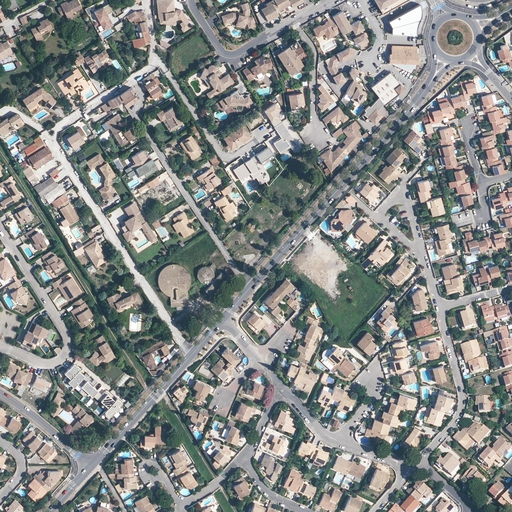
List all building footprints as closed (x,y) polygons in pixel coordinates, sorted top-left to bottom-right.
[(21,3),(18,0),(11,0),(12,0),(6,3),(9,9),(21,3)] [(71,11),(72,11),(81,6),(77,0),(70,0),(68,1),(69,2),(68,3),(67,4),(66,2),(66,0),(60,3),(61,5),(57,7),(60,14),(65,12),(66,16),(72,13),(71,11)] [(157,22),(162,21),(162,19),(172,18),(181,17),(183,20),(182,20),(185,24),(183,25),(182,26),(184,29),(191,24),(180,8),(175,9),(175,10),(174,10),(172,0),(153,0),(156,17),(157,22)] [(274,11),(276,9),(280,7),(287,3),(288,2),(290,5),(294,3),(295,2),(293,0),(268,0),(262,4),(263,6),(260,8),(260,9),(266,19),(266,20),(274,15),(276,14),(274,11)] [(406,0),(373,0),(381,14),(406,0)] [(237,13),(232,12),(225,14),(227,21),(233,19),(237,20),(239,22),(243,23),(245,22),(247,23),(249,27),(255,24),(252,17),(245,15),(247,9),(249,8),(247,1),(240,4),(242,10),(242,13),(241,14),(238,13),(237,13)] [(108,3),(93,11),(103,29),(113,24),(108,15),(107,16),(106,14),(107,13),(112,11),(108,3)] [(390,27),(389,34),(415,35),(415,33),(415,31),(415,29),(416,26),(417,24),(418,20),(419,17),(420,14),(420,11),(419,7),(418,4),(387,21),(390,27)] [(136,18),(144,13),(144,9),(137,10),(135,9),(131,14),(136,18)] [(255,12),(259,22),(266,19),(260,9),(255,12)] [(349,24),(340,10),(331,15),(339,29),(341,34),(351,28),(354,33),(355,33),(361,29),(363,28),(357,19),(349,24)] [(136,18),(134,19),(136,23),(139,22),(140,30),(138,31),(139,37),(132,40),(134,49),(143,42),(149,41),(149,39),(144,13),(136,18)] [(28,21),(25,14),(19,17),(23,23),(28,21)] [(227,21),(225,14),(222,16),(224,24),(233,21),(237,22),(236,25),(244,27),(245,22),(243,23),(239,22),(237,20),(233,19),(227,21)] [(274,15),(266,20),(268,23),(276,19),(274,15)] [(321,26),(321,25),(319,25),(312,28),(317,37),(324,32),(324,31),(324,30),(326,29),(327,32),(327,33),(329,37),(335,34),(334,32),(339,29),(331,15),(326,18),(327,20),(325,21),(324,23),(325,24),(321,26)] [(40,23),(37,25),(31,28),(35,36),(41,33),(52,27),(47,17),(39,21),(40,22),(40,23)] [(114,25),(116,29),(124,26),(121,21),(114,25)] [(365,37),(363,32),(361,29),(355,33),(356,36),(355,36),(352,38),(354,41),(361,44),(366,41),(367,39),(365,37)] [(12,50),(6,39),(1,42),(0,42),(0,54),(6,52),(6,53),(12,50)] [(289,43),(290,45),(277,54),(289,73),(302,65),(299,61),(300,60),(306,56),(299,44),(298,45),(295,40),(289,43)] [(335,53),(338,59),(352,52),(354,48),(348,46),(335,53)] [(411,49),(411,48),(391,47),(391,54),(389,54),(389,62),(411,73),(414,69),(416,69),(416,63),(418,63),(418,56),(417,55),(417,48),(414,48),(413,49),(411,49)] [(510,60),(508,52),(507,48),(497,51),(499,59),(501,59),(502,63),(508,61),(510,60)] [(81,54),(78,56),(76,57),(80,63),(84,60),(86,62),(91,58),(93,61),(88,65),(91,69),(93,68),(95,71),(99,68),(98,66),(102,64),(100,60),(108,55),(104,50),(96,55),(95,53),(91,56),(89,54),(83,58),(81,54)] [(338,73),(335,66),(336,62),(339,60),(338,59),(335,53),(329,57),(327,65),(326,67),(336,85),(345,80),(341,74),(340,74),(339,72),(338,73)] [(264,57),(262,54),(255,59),(255,63),(252,63),(252,66),(246,67),(245,67),(241,70),(247,78),(253,74),(254,75),(255,77),(259,78),(262,76),(262,72),(266,70),(265,68),(266,68),(268,67),(270,67),(272,73),(271,73),(270,74),(273,80),(278,79),(273,66),(271,67),(268,57),(264,58),(264,57)] [(232,81),(227,73),(218,79),(215,75),(217,74),(215,70),(215,69),(215,68),(215,67),(215,66),(215,65),(213,64),(211,64),(210,64),(209,64),(208,65),(208,66),(206,69),(203,68),(201,74),(207,76),(208,78),(207,79),(212,87),(205,92),(208,97),(232,81)] [(347,73),(354,76),(357,68),(350,65),(347,73)] [(81,83),(82,85),(87,82),(79,71),(75,74),(73,72),(57,83),(62,89),(67,86),(69,91),(72,94),(76,92),(73,88),(74,87),(77,85),(81,83)] [(389,71),(369,86),(378,96),(383,103),(384,104),(403,89),(389,71)] [(144,85),(150,95),(153,98),(162,92),(149,74),(143,79),(146,83),(144,85)] [(351,96),(350,97),(354,100),(355,98),(359,101),(361,102),(366,93),(360,89),(360,88),(354,84),(356,82),(352,80),(345,93),(351,96)] [(473,81),(461,85),(463,94),(465,100),(468,99),(468,96),(467,94),(472,92),(476,91),(473,81)] [(333,101),(320,84),(316,87),(320,93),(317,95),(319,98),(319,101),(317,103),(317,105),(321,110),(333,101)] [(35,101),(37,100),(41,97),(46,101),(44,104),(48,107),(55,100),(40,88),(22,100),(28,109),(37,103),(36,102),(35,101)] [(132,93),(132,92),(129,89),(129,88),(119,94),(123,100),(126,106),(136,99),(132,93)] [(223,98),(227,104),(235,104),(235,108),(235,109),(235,110),(235,111),(236,111),(237,111),(238,111),(239,111),(240,110),(240,109),(240,108),(241,104),(243,104),(246,109),(253,104),(246,93),(242,96),(237,88),(229,93),(230,95),(228,97),(227,95),(223,98)] [(289,100),(290,106),(300,104),(303,104),(301,92),(285,94),(286,100),(289,100)] [(123,100),(119,94),(107,102),(98,108),(101,113),(111,107),(115,105),(118,103),(123,100)] [(467,107),(465,101),(465,100),(463,94),(450,98),(451,99),(453,107),(457,106),(462,105),(462,107),(462,108),(467,107)] [(491,94),(481,97),(483,101),(485,110),(493,108),(492,104),(494,103),(491,94)] [(383,103),(378,96),(374,101),(380,106),(383,103)] [(227,104),(223,98),(218,101),(224,109),(226,107),(227,104)] [(453,107),(451,99),(439,103),(440,109),(441,113),(445,112),(450,111),(450,112),(451,114),(455,113),(453,107)] [(380,106),(374,101),(369,106),(368,105),(363,110),(365,111),(361,115),(366,121),(369,118),(371,116),(369,115),(373,110),(375,112),(377,109),(380,106)] [(269,119),(274,126),(282,121),(278,116),(280,115),(277,110),(279,109),(275,103),(264,110),(268,116),(270,119),(269,119)] [(347,118),(337,106),(322,118),(323,118),(325,121),(325,122),(329,119),(332,117),(334,120),(335,122),(339,119),(342,122),(347,118)] [(160,121),(161,120),(164,118),(170,127),(177,123),(179,125),(182,123),(171,107),(163,112),(161,110),(156,114),(160,121)] [(493,108),(485,110),(483,110),(483,111),(484,115),(486,114),(487,114),(489,118),(490,122),(491,122),(500,119),(499,117),(498,111),(496,107),(493,108)] [(382,114),(377,109),(375,112),(371,116),(369,118),(374,123),(382,114)] [(443,119),(441,113),(440,109),(431,111),(432,113),(428,114),(430,124),(439,122),(438,120),(443,119)] [(15,122),(17,125),(18,127),(23,123),(22,122),(17,113),(9,118),(11,119),(9,121),(8,119),(7,118),(1,122),(0,119),(0,133),(1,135),(13,127),(11,124),(15,122)] [(107,129),(114,124),(118,121),(121,119),(117,113),(114,115),(111,118),(103,123),(107,129)] [(500,119),(491,122),(493,126),(495,126),(496,130),(493,131),(494,135),(495,134),(498,133),(506,131),(504,123),(508,122),(506,117),(500,119)] [(161,120),(169,132),(179,125),(177,123),(170,127),(164,118),(161,120)] [(296,144),(282,121),(274,126),(279,134),(281,137),(273,143),(278,152),(289,145),(290,147),(291,149),(296,144)] [(117,123),(109,129),(114,135),(118,133),(122,139),(126,136),(128,140),(131,143),(139,138),(130,126),(127,129),(123,131),(121,129),(117,123)] [(359,134),(351,123),(342,130),(346,136),(342,141),(344,144),(348,150),(349,150),(361,137),(359,134)] [(241,126),(224,137),(230,146),(244,138),(247,135),(241,126)] [(85,135),(80,127),(76,130),(77,131),(71,135),(71,136),(70,137),(70,136),(66,138),(72,148),(83,141),(81,137),(85,135)] [(450,127),(442,129),(437,131),(440,143),(442,143),(449,140),(448,136),(450,135),(452,134),(450,127)] [(417,153),(420,149),(417,145),(416,144),(418,142),(416,140),(419,136),(411,129),(402,139),(417,153)] [(118,133),(114,135),(121,145),(128,140),(126,136),(122,139),(118,133)] [(180,141),(183,144),(185,143),(190,150),(187,152),(191,159),(199,154),(195,147),(198,146),(190,134),(180,141)] [(494,135),(480,138),(482,143),(484,151),(486,151),(495,148),(493,141),(497,139),(495,134),(494,135)] [(41,138),(32,144),(37,151),(45,145),(41,138)] [(449,140),(442,143),(443,147),(441,147),(444,156),(452,153),(454,153),(452,149),(450,140),(449,140)] [(32,144),(28,147),(33,153),(37,151),(32,144)] [(348,150),(344,144),(340,148),(338,146),(337,146),(344,156),(346,153),(348,150)] [(52,157),(45,145),(37,151),(37,152),(45,162),(52,157)] [(9,149),(13,156),(19,152),(14,146),(9,149)] [(344,156),(337,146),(331,153),(328,148),(319,154),(329,171),(344,156)] [(33,153),(28,147),(24,149),(29,157),(37,152),(37,151),(33,153)] [(133,169),(151,158),(149,154),(148,155),(146,152),(147,152),(145,147),(130,156),(134,163),(131,165),(133,169)] [(274,157),(267,147),(261,151),(250,158),(253,163),(258,160),(262,165),(274,157)] [(390,163),(395,168),(398,165),(396,163),(400,159),(404,155),(396,147),(385,159),(390,163)] [(489,163),(497,161),(496,157),(498,157),(496,148),(495,148),(486,151),(487,155),(489,163)] [(27,158),(29,157),(24,149),(21,151),(26,159),(27,158)] [(37,152),(29,157),(32,163),(35,168),(45,162),(37,152)] [(105,162),(99,153),(86,161),(90,167),(93,165),(94,166),(97,165),(98,167),(100,166),(106,177),(105,178),(104,183),(105,184),(108,184),(108,187),(107,187),(106,190),(102,193),(101,193),(105,200),(112,195),(110,192),(111,192),(111,191),(111,190),(112,185),(110,185),(111,179),(111,177),(114,175),(115,175),(106,162),(105,162)] [(218,159),(214,153),(208,157),(212,163),(218,159)] [(452,153),(444,156),(443,156),(445,165),(447,165),(448,168),(454,167),(456,166),(454,158),(452,153)] [(139,174),(144,172),(146,175),(158,168),(156,164),(153,166),(152,167),(151,165),(152,164),(155,162),(152,157),(151,158),(133,169),(127,172),(129,176),(137,172),(139,174)] [(253,163),(250,158),(244,162),(244,163),(241,165),(240,166),(238,167),(238,166),(232,170),(239,180),(249,173),(253,179),(255,177),(260,174),(253,163)] [(495,175),(504,172),(501,160),(497,161),(489,163),(488,164),(489,168),(491,167),(492,167),(493,171),(495,175)] [(383,169),(378,175),(387,183),(392,178),(396,174),(398,175),(398,176),(401,173),(395,168),(390,163),(386,167),(384,170),(383,169)] [(458,165),(456,166),(454,167),(455,171),(453,171),(455,180),(460,178),(463,177),(465,177),(464,173),(461,164),(460,165),(458,165)] [(106,177),(100,166),(98,167),(105,178),(106,177)] [(23,170),(34,186),(40,182),(31,169),(30,170),(28,167),(23,170)] [(56,167),(48,172),(51,177),(59,171),(56,167)] [(218,182),(210,168),(199,174),(202,178),(205,182),(203,184),(206,189),(218,182)] [(263,179),(260,174),(255,177),(260,184),(262,183),(261,180),(263,179)] [(9,176),(0,181),(3,186),(6,185),(8,183),(14,193),(11,194),(4,198),(5,200),(2,202),(4,207),(22,196),(9,176)] [(34,186),(41,196),(43,195),(49,203),(50,202),(63,193),(65,191),(59,182),(57,184),(51,176),(40,183),(40,182),(34,186)] [(156,176),(147,181),(151,187),(154,186),(159,195),(162,194),(167,202),(176,196),(171,188),(168,190),(167,191),(166,189),(167,188),(162,180),(159,182),(156,176)] [(460,178),(455,180),(448,182),(449,187),(455,186),(457,193),(461,192),(469,190),(471,189),(468,182),(465,183),(462,184),(460,178)] [(432,188),(430,179),(427,179),(417,182),(418,186),(416,187),(417,191),(420,201),(425,200),(430,199),(428,189),(429,188),(432,188)] [(368,199),(375,191),(378,188),(373,183),(370,186),(366,183),(359,191),(368,199)] [(108,184),(105,184),(104,186),(99,189),(102,193),(106,190),(107,187),(108,187),(108,184)] [(228,185),(220,189),(222,193),(226,191),(227,193),(231,190),(228,185)] [(511,186),(507,188),(508,191),(508,192),(503,194),(506,203),(510,202),(509,200),(511,199),(511,186)] [(472,202),(471,198),(469,190),(461,192),(462,196),(460,196),(462,205),(472,202)] [(371,202),(378,193),(375,191),(368,199),(371,202)] [(494,209),(507,206),(506,203),(503,194),(503,192),(499,193),(499,195),(500,197),(496,198),(491,199),(494,209)] [(69,203),(67,199),(63,193),(50,202),(54,207),(57,205),(68,224),(76,219),(72,212),(73,212),(68,204),(69,203)] [(163,204),(167,202),(162,194),(159,195),(158,196),(163,204)] [(216,204),(219,208),(220,206),(223,210),(220,212),(225,219),(232,215),(230,211),(233,210),(223,195),(213,201),(215,204),(216,204)] [(443,212),(439,196),(430,199),(432,206),(429,207),(431,213),(432,215),(443,212)] [(24,200),(15,206),(22,218),(21,218),(23,222),(34,216),(24,200)] [(151,228),(133,201),(124,207),(131,216),(128,218),(130,221),(126,223),(122,226),(125,231),(123,233),(127,240),(135,235),(132,232),(131,230),(141,224),(142,225),(146,232),(151,228)] [(333,222),(331,225),(331,229),(333,230),(342,230),(344,227),(343,224),(345,222),(348,223),(351,220),(351,208),(347,209),(344,212),(340,209),(330,220),(333,222)] [(176,222),(175,222),(180,230),(183,237),(193,231),(190,224),(188,225),(183,217),(185,216),(185,215),(183,211),(176,215),(177,216),(173,218),(176,222)] [(510,225),(511,225),(511,224),(511,212),(511,211),(508,212),(499,215),(500,219),(501,219),(503,218),(504,223),(505,227),(510,225)] [(251,231),(257,223),(252,218),(245,226),(251,231)] [(361,236),(366,241),(375,231),(363,220),(354,230),(356,232),(361,236)] [(352,226),(348,223),(345,222),(343,224),(344,227),(348,231),(352,226)] [(92,232),(100,227),(98,223),(90,228),(92,232)] [(437,231),(439,239),(449,237),(451,236),(447,223),(442,224),(436,226),(437,231)] [(34,227),(25,232),(28,237),(30,236),(31,235),(34,239),(35,238),(37,242),(36,243),(39,248),(41,247),(42,250),(48,246),(46,244),(47,243),(39,230),(37,231),(34,227)] [(155,235),(151,228),(146,232),(150,238),(155,235)] [(494,239),(489,240),(491,245),(492,249),(496,248),(495,246),(504,244),(504,241),(501,232),(493,234),(494,237),(494,239)] [(31,235),(30,236),(38,249),(39,248),(36,243),(37,242),(35,238),(34,239),(31,235)] [(439,239),(434,240),(436,245),(438,245),(440,244),(441,248),(439,249),(440,254),(450,252),(449,246),(451,246),(449,237),(439,239)] [(476,241),(476,239),(471,240),(467,241),(466,240),(466,238),(462,239),(466,252),(470,251),(478,249),(476,241)] [(476,241),(478,249),(479,251),(487,249),(487,246),(491,245),(489,240),(489,238),(480,240),(476,241)] [(93,239),(82,245),(84,247),(84,248),(96,266),(106,260),(101,252),(103,251),(96,240),(94,241),(93,239)] [(384,260),(391,252),(386,248),(385,249),(383,250),(381,248),(383,247),(387,242),(383,239),(360,264),(364,268),(371,261),(376,255),(383,261),(381,263),(383,264),(385,261),(384,260)] [(84,247),(82,245),(72,251),(74,254),(84,248),(84,247)] [(1,250),(0,250),(0,270),(1,272),(1,273),(4,279),(15,272),(11,266),(9,267),(5,261),(7,260),(4,256),(5,256),(1,250)] [(59,260),(55,254),(53,255),(50,250),(42,255),(45,260),(47,259),(49,263),(48,264),(46,265),(49,270),(53,267),(54,268),(59,266),(59,267),(64,264),(60,259),(59,260)] [(385,261),(392,253),(391,252),(384,260),(385,261)] [(405,276),(408,272),(404,268),(406,267),(408,264),(404,260),(399,266),(396,264),(391,270),(393,272),(389,276),(392,279),(391,280),(396,284),(402,276),(404,275),(405,276)] [(441,267),(445,279),(457,276),(454,265),(454,264),(441,267)] [(499,275),(498,270),(496,265),(484,269),(488,282),(491,281),(491,279),(491,277),(495,276),(499,275)] [(511,265),(507,267),(502,268),(504,273),(506,272),(509,280),(510,282),(511,281),(511,265)] [(478,284),(483,283),(488,282),(484,269),(483,266),(478,268),(480,273),(475,274),(476,277),(473,278),(475,286),(478,285),(478,284)] [(221,271),(221,272),(220,272),(218,274),(209,285),(204,290),(205,290),(206,291),(208,293),(210,295),(226,276),(221,271)] [(457,276),(445,279),(443,279),(445,285),(447,284),(449,291),(458,288),(459,290),(463,289),(459,275),(457,276)] [(404,278),(402,276),(396,284),(397,285),(404,278)] [(61,277),(52,282),(55,287),(59,285),(61,283),(70,298),(81,291),(72,277),(64,281),(61,277)] [(285,277),(273,289),(280,296),(284,292),(292,283),(285,277)] [(23,285),(19,278),(13,282),(17,288),(11,291),(10,292),(15,299),(17,298),(20,302),(22,301),(27,302),(28,294),(27,294),(25,293),(23,290),(24,289),(22,286),(23,285)] [(17,288),(13,282),(8,285),(11,291),(17,288)] [(61,283),(59,285),(68,299),(70,298),(61,283)] [(295,286),(292,283),(284,292),(290,297),(292,298),(295,296),(290,291),(295,286)] [(447,284),(445,285),(447,294),(459,290),(458,288),(449,291),(447,284)] [(207,285),(197,291),(199,295),(201,295),(203,292),(202,291),(207,285)] [(417,304),(418,310),(427,307),(425,300),(423,301),(422,298),(424,298),(421,288),(416,290),(412,295),(414,305),(417,304)] [(273,289),(263,300),(270,306),(270,305),(272,307),(269,310),(278,318),(281,315),(276,311),(280,308),(276,304),(275,305),(273,303),(280,296),(273,289)] [(137,291),(130,294),(131,296),(127,298),(127,296),(122,299),(118,292),(111,296),(112,297),(107,299),(111,309),(116,306),(118,309),(123,306),(125,309),(135,304),(137,308),(144,305),(137,291)] [(188,305),(186,291),(185,292),(185,293),(186,294),(183,296),(183,294),(181,295),(179,296),(178,296),(178,299),(175,299),(175,297),(173,297),(171,297),(170,296),(170,306),(188,305)] [(82,297),(75,302),(77,306),(73,308),(81,320),(78,322),(82,328),(91,323),(87,317),(92,314),(82,297)] [(290,297),(285,302),(291,307),(296,302),(292,298),(290,297)] [(507,316),(508,317),(511,316),(509,307),(504,309),(503,307),(502,304),(495,306),(495,308),(498,317),(498,318),(507,316)] [(493,316),(494,318),(498,317),(495,308),(490,309),(490,308),(489,305),(481,307),(484,319),(493,316)] [(393,325),(396,322),(393,320),(395,318),(392,315),(392,316),(390,315),(394,310),(390,307),(381,317),(383,319),(379,324),(380,325),(379,326),(384,330),(391,323),(393,325)] [(81,320),(73,308),(71,310),(78,322),(81,320)] [(464,320),(466,328),(476,326),(471,310),(459,314),(461,321),(464,320)] [(266,328),(270,325),(263,318),(262,319),(254,313),(246,322),(251,326),(252,325),(257,330),(262,324),(264,326),(266,328)] [(270,323),(272,321),(264,313),(262,316),(270,323)] [(305,336),(314,339),(319,326),(316,325),(318,321),(309,318),(307,323),(309,324),(307,331),(305,336)] [(419,335),(434,331),(433,327),(432,328),(430,323),(428,324),(428,321),(427,318),(413,321),(414,327),(417,326),(419,335)] [(34,324),(31,331),(39,335),(42,337),(46,328),(35,323),(34,324)] [(505,327),(501,328),(497,329),(498,333),(496,334),(499,341),(499,342),(500,342),(509,340),(507,335),(505,327)] [(28,330),(27,329),(24,337),(25,338),(33,342),(35,343),(39,335),(31,331),(28,330)] [(369,338),(371,335),(367,331),(356,343),(362,349),(364,346),(369,350),(372,347),(371,346),(374,342),(369,338)] [(96,358),(93,355),(89,358),(97,365),(104,361),(115,355),(103,335),(95,340),(104,354),(96,358)] [(372,347),(378,341),(371,335),(369,338),(374,342),(371,346),(372,347)] [(315,340),(314,339),(305,336),(303,341),(304,341),(306,342),(304,346),(302,346),(299,344),(296,350),(300,352),(299,355),(309,359),(315,346),(313,345),(315,340)] [(503,351),(501,351),(502,355),(503,355),(511,352),(510,347),(511,347),(511,346),(511,338),(509,340),(500,342),(503,351)] [(477,355),(480,354),(476,340),(471,342),(472,343),(470,343),(470,342),(464,344),(467,355),(464,355),(465,359),(477,355)] [(166,344),(164,341),(142,351),(143,356),(151,369),(156,366),(151,357),(149,356),(150,353),(157,349),(160,356),(170,351),(166,344)] [(429,359),(438,356),(437,351),(438,350),(437,347),(436,347),(436,345),(438,345),(437,341),(420,346),(422,352),(429,349),(430,353),(428,354),(429,359)] [(396,360),(401,359),(401,354),(406,352),(404,342),(395,343),(397,349),(396,349),(397,355),(395,355),(396,360)] [(340,358),(342,355),(339,351),(341,350),(335,345),(327,354),(328,355),(326,358),(333,365),(340,358)] [(364,346),(362,349),(368,355),(374,349),(372,347),(369,350),(364,346)] [(229,361),(233,364),(239,358),(227,347),(221,353),(229,361)] [(511,365),(511,354),(511,352),(503,355),(504,359),(503,359),(505,368),(511,365)] [(115,355),(104,361),(105,363),(117,357),(115,355)] [(477,355),(465,359),(466,363),(468,362),(471,361),(474,372),(488,368),(485,357),(478,359),(477,355)] [(333,365),(332,366),(335,369),(337,367),(346,375),(353,367),(344,359),(342,360),(340,358),(333,365)] [(404,358),(401,359),(396,360),(393,361),(395,368),(393,368),(390,369),(391,373),(397,372),(404,369),(407,369),(404,358)] [(224,363),(220,359),(210,369),(223,380),(228,374),(224,370),(221,366),(224,363)] [(228,366),(231,369),(234,365),(233,364),(229,361),(226,364),(228,366)] [(10,362),(6,372),(14,376),(13,378),(15,379),(18,380),(21,382),(21,383),(26,385),(26,384),(28,381),(31,374),(26,372),(26,374),(18,370),(19,368),(20,367),(10,362)] [(67,382),(79,369),(75,366),(75,367),(72,364),(67,370),(63,374),(65,376),(63,378),(67,382)] [(299,379),(304,369),(299,367),(299,368),(290,364),(286,373),(290,376),(294,377),(299,379)] [(229,375),(233,371),(231,369),(228,366),(224,370),(228,374),(229,375)] [(435,382),(444,380),(442,374),(441,370),(444,369),(443,366),(432,368),(435,382)] [(75,385),(83,377),(78,373),(81,369),(80,368),(79,369),(67,382),(66,383),(72,389),(75,385)] [(313,381),(316,374),(304,369),(299,379),(297,383),(301,385),(301,387),(303,388),(303,389),(308,391),(313,381)] [(404,369),(397,372),(398,376),(399,375),(401,375),(402,379),(405,378),(406,384),(414,382),(412,372),(405,374),(404,369)] [(31,374),(28,381),(32,383),(33,384),(35,385),(35,386),(36,388),(40,390),(42,389),(42,388),(46,390),(48,390),(48,388),(48,387),(47,386),(49,382),(36,376),(31,374)] [(91,397),(95,392),(91,388),(95,383),(92,380),(90,383),(88,382),(89,380),(84,375),(83,377),(75,385),(81,389),(77,393),(83,398),(86,394),(90,398),(91,397)] [(194,396),(202,400),(204,395),(205,396),(210,386),(194,379),(192,384),(194,384),(193,387),(197,389),(194,396)] [(251,395),(258,398),(262,389),(260,388),(262,384),(254,380),(252,384),(253,385),(252,388),(250,387),(249,387),(247,391),(252,393),(251,395)] [(35,385),(33,384),(37,394),(46,390),(42,388),(42,389),(40,390),(36,388),(35,386),(35,385)] [(181,402),(185,393),(184,392),(187,389),(184,384),(180,387),(178,386),(172,391),(179,399),(179,398),(181,402)] [(343,390),(334,385),(331,392),(330,396),(334,398),(339,400),(341,396),(343,390)] [(325,407),(326,403),(330,396),(331,392),(322,388),(317,400),(321,402),(319,404),(325,407)] [(347,392),(343,390),(341,396),(339,400),(336,407),(340,409),(341,407),(346,409),(349,403),(353,404),(355,399),(346,395),(347,392)] [(62,397),(64,394),(58,391),(54,400),(56,402),(54,406),(57,408),(61,400),(62,397)] [(103,412),(113,401),(108,396),(107,397),(103,393),(100,396),(95,392),(91,397),(95,401),(96,400),(101,405),(99,408),(103,412)] [(447,412),(448,407),(446,406),(447,401),(450,402),(451,398),(437,393),(432,408),(443,411),(447,412)] [(400,405),(411,409),(415,399),(401,394),(399,400),(396,399),(390,397),(389,402),(400,405)] [(74,408),(62,397),(61,400),(64,402),(72,409),(73,408),(74,408)] [(479,397),(479,406),(479,412),(490,412),(490,397),(479,397)] [(64,402),(61,400),(57,408),(54,406),(51,413),(56,418),(64,402)] [(108,419),(121,405),(115,400),(113,401),(103,412),(100,415),(104,418),(105,416),(108,419)] [(389,402),(388,401),(387,405),(389,405),(387,412),(396,415),(400,405),(389,402)] [(244,421),(248,413),(249,410),(253,412),(255,408),(241,402),(235,417),(244,421)] [(74,408),(73,408),(78,413),(77,414),(81,418),(79,419),(70,430),(78,438),(94,420),(77,404),(74,408)] [(200,406),(197,412),(207,416),(210,410),(200,406)] [(432,408),(430,407),(428,414),(426,421),(437,424),(439,419),(440,420),(443,411),(432,408)] [(196,428),(201,430),(207,416),(197,412),(189,408),(186,413),(190,415),(189,418),(189,420),(194,422),(192,425),(197,427),(196,428)] [(289,431),(291,425),(292,423),(289,422),(291,418),(288,417),(284,415),(285,413),(286,412),(281,410),(274,425),(289,431)] [(398,416),(396,415),(387,412),(385,411),(383,417),(381,416),(378,416),(377,420),(388,424),(395,426),(398,416)] [(21,423),(12,417),(10,421),(7,418),(2,415),(0,418),(0,423),(2,425),(6,428),(8,426),(15,431),(21,423)] [(377,420),(373,419),(371,425),(368,424),(367,428),(370,429),(385,434),(388,424),(377,420)] [(475,428),(478,424),(476,422),(469,429),(470,430),(472,428),(473,428),(474,427),(475,428)] [(472,438),(479,444),(490,431),(484,426),(482,427),(478,424),(475,428),(474,427),(473,428),(472,428),(470,430),(469,429),(465,426),(462,430),(472,438)] [(159,425),(154,425),(154,432),(153,442),(157,443),(157,441),(162,441),(162,443),(166,443),(167,430),(165,430),(159,430),(159,427),(159,425)] [(224,439),(236,444),(239,438),(237,437),(240,430),(232,426),(231,425),(229,430),(227,434),(224,439)] [(403,444),(410,449),(414,443),(415,441),(417,442),(420,438),(418,436),(421,432),(414,428),(412,430),(411,430),(403,444)] [(214,436),(209,434),(211,431),(207,429),(205,436),(213,439),(214,436)] [(385,445),(388,435),(385,434),(370,429),(368,435),(373,437),(374,435),(377,436),(375,441),(385,445)] [(472,438),(462,430),(460,433),(455,439),(464,447),(472,438)] [(23,439),(28,444),(32,448),(30,449),(34,453),(44,442),(41,439),(40,440),(32,431),(23,439)] [(153,445),(153,442),(154,432),(149,432),(149,434),(143,434),(143,439),(140,439),(139,445),(143,445),(143,444),(153,445)] [(273,445),(270,444),(267,443),(265,446),(280,453),(283,446),(282,445),(284,440),(274,435),(272,441),(274,442),(273,445)] [(494,447),(492,450),(501,459),(504,455),(503,454),(506,451),(508,452),(511,448),(500,438),(493,446),(494,447)] [(307,451),(311,453),(314,446),(315,444),(311,442),(309,444),(305,442),(301,440),(297,449),(306,454),(307,451)] [(46,442),(38,451),(41,453),(47,458),(55,450),(46,442)] [(211,456),(219,464),(226,456),(229,453),(221,445),(214,453),(211,456)] [(314,446),(311,453),(310,455),(310,456),(323,462),(327,453),(320,450),(321,448),(314,446)] [(170,453),(174,460),(177,465),(172,469),(174,473),(185,466),(183,462),(186,461),(178,448),(170,453)] [(492,450),(489,448),(480,458),(484,462),(485,462),(489,458),(491,461),(494,458),(496,460),(499,463),(502,459),(501,459),(492,450)] [(454,465),(457,467),(460,463),(450,453),(444,460),(441,457),(437,462),(440,464),(441,463),(445,467),(444,468),(448,472),(454,465)] [(347,472),(351,461),(347,459),(347,461),(342,459),(342,457),(338,455),(332,467),(346,473),(347,472)] [(226,456),(219,464),(221,466),(228,458),(226,456)] [(129,461),(131,461),(131,457),(123,458),(123,461),(119,462),(120,467),(114,467),(114,472),(116,472),(132,471),(131,463),(129,463),(129,461)] [(270,478),(274,482),(281,465),(263,457),(261,463),(261,464),(267,466),(265,469),(267,473),(271,475),(270,478)] [(490,467),(496,460),(494,458),(491,461),(489,458),(485,462),(490,467)] [(356,462),(352,460),(351,461),(347,472),(354,475),(359,478),(364,467),(357,464),(355,463),(356,462)] [(450,474),(457,467),(454,465),(448,472),(450,474)] [(186,466),(185,466),(174,473),(176,476),(179,475),(183,482),(187,480),(190,486),(196,482),(186,466)] [(369,483),(378,487),(379,485),(382,486),(388,473),(376,468),(369,483)] [(297,491),(297,490),(301,481),(301,480),(297,478),(298,476),(299,473),(290,469),(284,483),(290,485),(289,487),(293,489),(292,490),(297,491)] [(485,479),(474,469),(470,474),(467,471),(461,479),(464,482),(465,480),(467,478),(475,485),(478,488),(485,479)] [(48,471),(48,473),(48,475),(47,477),(45,476),(42,474),(39,477),(38,475),(37,474),(34,477),(47,489),(48,490),(59,478),(58,471),(48,471)] [(132,476),(132,471),(116,472),(117,476),(122,476),(123,487),(135,487),(135,481),(132,481),(129,481),(129,476),(132,476)] [(246,484),(247,483),(242,475),(234,480),(236,484),(234,485),(240,497),(247,493),(249,489),(246,484)] [(34,477),(27,484),(31,487),(34,490),(29,495),(37,501),(47,489),(34,477)] [(467,478),(465,480),(473,487),(475,485),(467,478)] [(301,481),(297,490),(301,493),(302,491),(306,492),(311,495),(315,487),(301,481)] [(419,502),(424,496),(430,490),(420,481),(416,485),(417,486),(414,489),(413,488),(411,490),(409,489),(407,492),(411,496),(419,502)] [(492,496),(498,503),(504,496),(500,492),(502,490),(496,485),(489,492),(492,496)] [(511,487),(504,496),(498,503),(508,511),(511,507),(511,506),(511,504),(511,487)] [(319,504),(332,510),(335,503),(329,501),(328,500),(328,498),(330,499),(336,501),(340,491),(334,488),(330,495),(323,493),(319,504)] [(433,492),(430,490),(424,496),(427,498),(433,492)] [(153,507),(152,508),(150,509),(146,503),(148,502),(149,501),(146,495),(134,501),(140,511),(152,511),(154,511),(155,511),(153,507)] [(350,511),(352,509),(356,511),(361,501),(350,495),(343,511),(345,511),(350,511)] [(419,502),(411,496),(401,508),(406,511),(405,511),(413,511),(421,504),(419,502)] [(433,509),(436,511),(448,511),(449,511),(448,511),(451,511),(454,509),(443,498),(433,509)] [(15,499),(10,504),(11,505),(7,510),(4,511),(19,511),(23,507),(15,499)]
